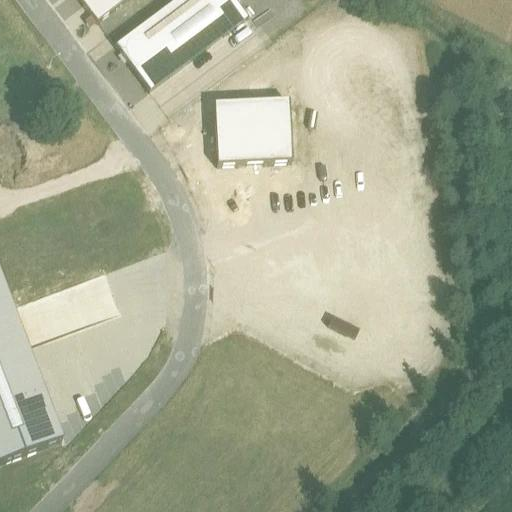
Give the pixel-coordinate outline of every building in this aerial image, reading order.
[(75,0),(97,27),(132,0),(75,0)] [(229,0),(181,0),(115,50),(149,96),(247,23),(229,0)] [(288,106),(213,110),(217,171),(291,167),(288,106)] [(388,114),(332,117),(333,142),(389,139),(388,114)] [(298,212),(271,222),(274,230),(301,221),(298,212)] [(266,224),(238,233),(241,244),(269,235),(266,224)] [(0,280),(0,467),(61,445),(0,280)]
